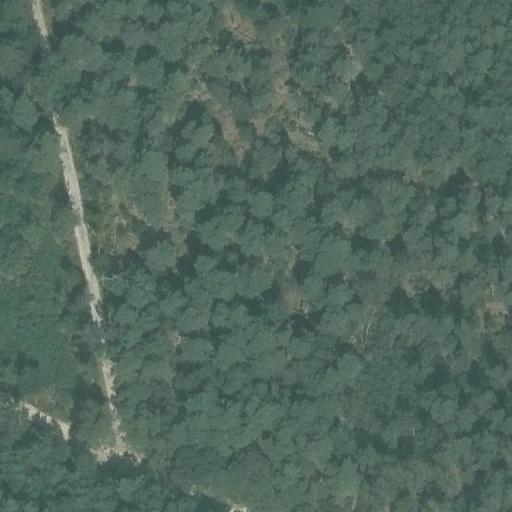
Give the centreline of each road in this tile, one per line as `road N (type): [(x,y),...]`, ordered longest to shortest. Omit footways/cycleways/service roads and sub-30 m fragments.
road 1 (track): [(30,0),(119,431),(115,469)]
road 2 (track): [(238,511),(0,399)]
